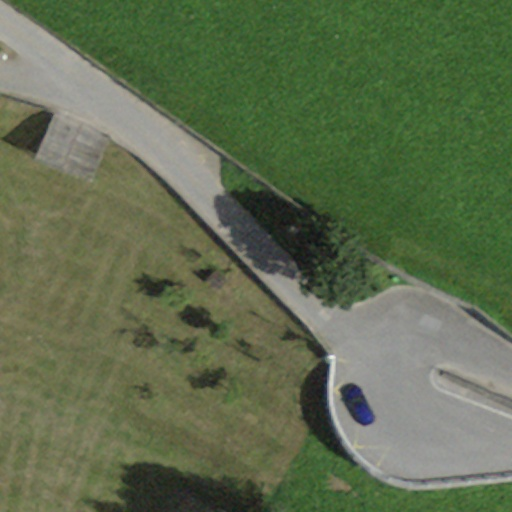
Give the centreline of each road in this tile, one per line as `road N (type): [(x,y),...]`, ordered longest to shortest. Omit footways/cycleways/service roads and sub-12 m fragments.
road 1 (unclassified): [(0,24),(380,353)]
road 2 (residential): [(380,353),(377,406),(395,429),(422,439),(511,443)]
road 3 (residential): [(511,376),(434,334),(402,336),(380,353)]
